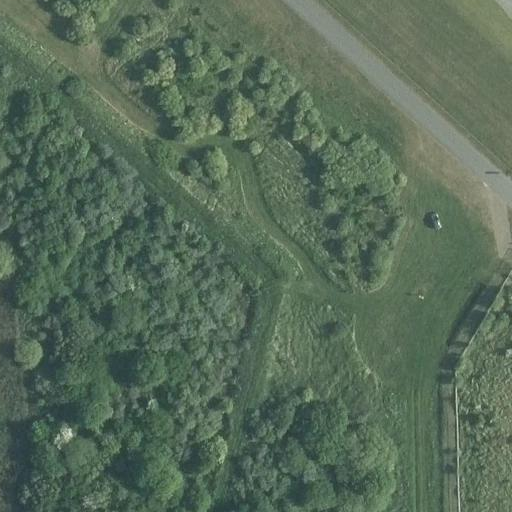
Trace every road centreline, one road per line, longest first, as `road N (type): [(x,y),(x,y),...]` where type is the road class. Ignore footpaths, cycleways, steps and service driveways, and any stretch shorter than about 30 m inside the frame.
road 1 (track): [(214,511),(271,275),(0,44)]
road 2 (track): [(415,511),(415,365),(433,303),(511,205)]
